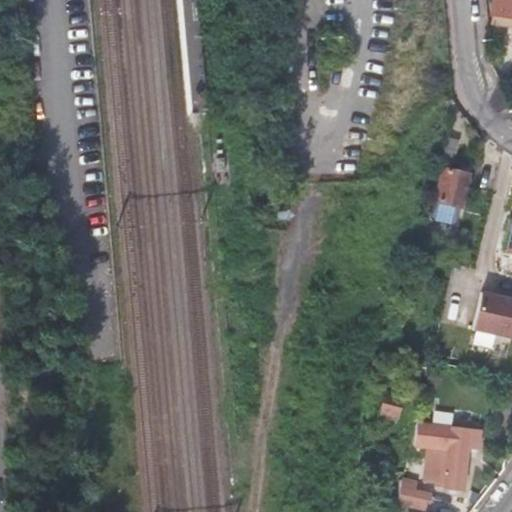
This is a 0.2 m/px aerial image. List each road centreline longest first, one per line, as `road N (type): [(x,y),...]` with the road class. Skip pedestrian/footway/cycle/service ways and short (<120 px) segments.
road 1 (track): [(253,511),(253,475),(303,218),(338,141)]
road 2 (residential): [(464,0),(470,61),(485,102),(511,132)]
